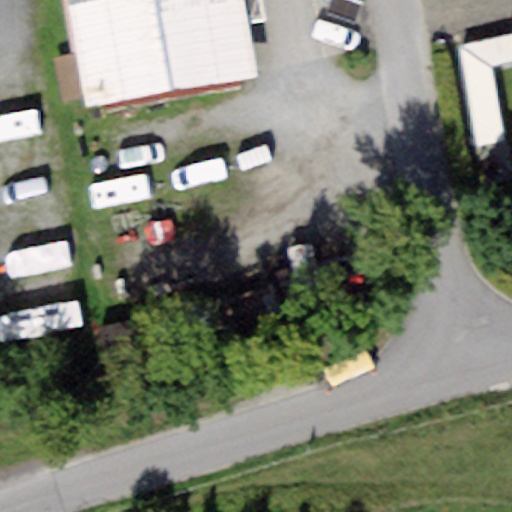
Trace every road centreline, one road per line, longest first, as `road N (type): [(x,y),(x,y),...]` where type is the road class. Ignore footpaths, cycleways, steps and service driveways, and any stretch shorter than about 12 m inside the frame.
road 1 (unclassified): [(456,371),(4,511)]
road 2 (unclassified): [(456,371),(391,0)]
